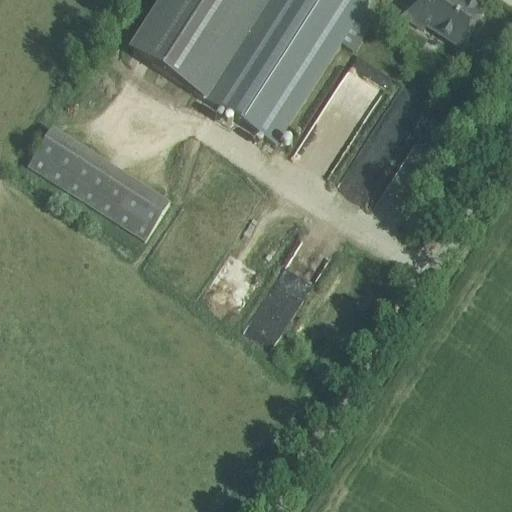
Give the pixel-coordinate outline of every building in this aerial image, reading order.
[(169,0),(133,56),(203,101),(267,0),(169,0)] [(267,0),(203,101),(275,147),(340,46),(354,53),(375,19),(363,11),(369,0),(267,0)] [(483,16),(458,0),(412,0),(401,18),(424,32),(427,28),(461,50),(473,31),(477,34),(484,22),(481,20),(483,16)] [(329,180),(391,76),(361,59),(324,121),(320,119),(295,160),(329,180)] [(169,207),(51,132),(27,169),(145,245),(169,207)] [(280,271),(245,330),(272,346),(307,287),(280,271)]
